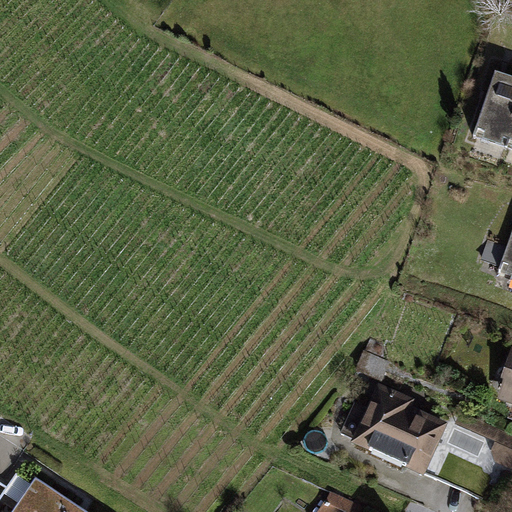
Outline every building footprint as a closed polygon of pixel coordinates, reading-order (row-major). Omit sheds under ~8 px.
[(509,148),(511,138),(511,76),(497,72),(475,137),(509,148)] [(511,358),(498,399),(511,403),(511,358)] [(379,385),(354,446),(425,475),(448,420),(413,406),(415,400),(379,385)] [(511,435),(461,414),(457,426),(497,445),(494,454),(497,464),(511,469),(511,435)] [(76,511),(18,474),(9,488),(0,502),(0,511),(76,511)] [(0,502),(9,488),(0,481),(0,502)] [(366,511),(369,506),(330,493),(323,511),(366,511)]
